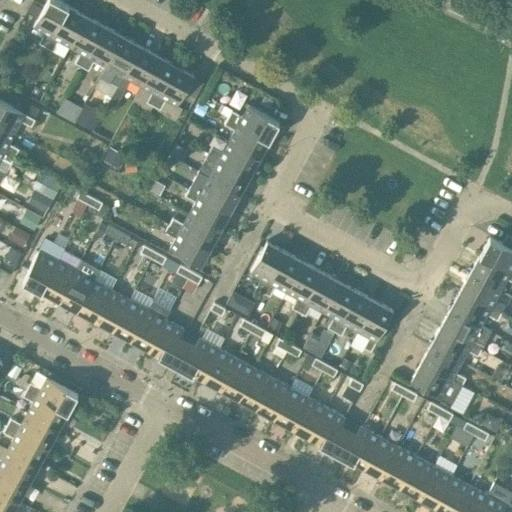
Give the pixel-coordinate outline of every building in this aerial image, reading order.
[(39,42),(46,45),(68,4),(60,0),(46,0),(42,8),(32,2),(27,11),(37,17),(33,25),(45,31),(39,42)] [(86,14),(68,4),(46,45),(53,49),(58,39),(69,45),(86,14)] [(81,65),(104,24),(86,14),(69,45),(80,51),(74,61),(81,65)] [(122,34),(104,24),(81,65),(88,69),(94,58),(105,64),(122,34)] [(110,81),(117,85),(140,44),(122,34),(105,64),(99,75),(110,81)] [(158,53),(140,44),(117,85),(124,88),(130,78),(141,84),(158,53)] [(150,109),(153,104),(176,63),(158,53),(141,84),(132,99),(150,109)] [(194,73),(176,63),(153,104),(160,108),(166,97),(177,104),(194,73)] [(0,66),(2,77),(10,75),(8,64),(0,65),(0,66)] [(0,122),(14,131),(20,119),(31,125),(35,118),(0,98),(0,122)] [(70,101),(64,113),(75,119),(81,107),(70,101)] [(93,128),(102,111),(85,102),(75,119),(93,128)] [(195,111),(203,115),(208,105),(200,102),(195,111)] [(31,103),(26,112),(34,117),(39,108),(31,103)] [(231,109),(228,116),(269,138),(279,120),(248,103),(242,115),(231,109)] [(259,156),(269,138),(228,116),(224,123),(234,128),(228,140),(259,156)] [(0,122),(0,145),(15,154),(19,148),(8,142),(14,131),(0,122)] [(249,174),(259,156),(228,140),(222,150),(212,145),(208,152),(249,174)] [(170,154),(181,160),(187,149),(176,143),(170,154)] [(11,161),(15,154),(0,145),(0,169),(5,172),(11,161)] [(110,146),(103,158),(118,166),(125,154),(110,146)] [(209,175),(240,191),(249,174),(208,152),(199,169),(209,175)] [(177,158),(169,154),(166,160),(173,165),(177,158)] [(127,169),(137,168),(136,156),(125,157),(127,169)] [(38,187),(54,196),(63,180),(46,171),(38,187)] [(230,210),(240,191),(209,175),(203,186),(192,181),(189,188),(230,210)] [(159,191),(164,182),(156,177),(151,187),(159,191)] [(220,228),(230,210),(189,188),(185,194),(195,200),(189,211),(220,228)] [(76,196),(87,202),(91,195),(80,189),(76,196)] [(45,210),(52,198),(43,193),(36,205),(45,210)] [(102,201),(91,195),(87,202),(98,208),(102,201)] [(87,203),(78,198),(72,209),(81,214),(87,203)] [(33,227),(40,216),(28,209),(21,221),(33,227)] [(210,246),(220,228),(189,211),(183,222),(173,216),(169,223),(210,246)] [(102,228),(113,235),(117,228),(106,222),(102,228)] [(200,264),(210,246),(169,223),(165,230),(176,236),(170,248),(200,264)] [(19,232),(30,238),(32,234),(21,228),(19,232)] [(128,234),(117,228),(113,235),(124,241),(128,234)] [(489,235),(479,253),(511,271),(511,235),(507,233),(502,242),(489,235)] [(22,279),(41,289),(57,258),(64,246),(46,236),(22,279)] [(262,291),(285,250),(267,239),(250,270),(261,276),(256,287),(262,291)] [(140,249),(151,256),(155,249),(144,242),(140,249)] [(3,259),(14,266),(22,252),(10,246),(3,259)] [(166,255),(155,249),(151,256),(162,262),(166,255)] [(285,250),(262,291),(270,294),(275,284),(286,290),(303,259),(285,250)] [(511,282),(511,271),(479,253),(469,271),(500,288),(505,279),(511,282)] [(59,299),(75,268),(57,258),(41,289),(59,299)] [(321,269),(303,259),(286,290),(297,296),(292,307),(298,310),(321,269)] [(176,269),(187,276),(191,269),(180,263),(176,269)] [(76,309),(93,278),(75,268),(59,299),(76,309)] [(193,291),(202,275),(191,269),(187,276),(182,286),(193,291)] [(339,279),(321,269),(298,310),(305,314),(311,304),(322,310),(339,279)] [(177,271),(172,281),(181,286),(186,276),(177,271)] [(469,271),(460,289),(501,312),(505,305),(494,299),(500,288),(469,271)] [(94,319),(111,288),(93,278),(76,309),(94,319)] [(357,289),(339,279),(322,310),(333,316),(327,326),(334,330),(357,289)] [(129,298),(111,288),(94,319),(112,328),(129,298)] [(375,299),(357,289),(334,330),(341,334),(347,323),(358,329),(375,299)] [(501,312),(460,289),(450,307),(480,324),(487,313),(497,318),(501,312)] [(244,296),(237,308),(248,314),(255,302),(244,296)] [(112,328),(130,338),(147,307),(129,298),(112,328)] [(147,307),(130,338),(148,348),(165,317),(170,308),(152,298),(147,307)] [(393,309),(375,299),(358,329),(369,335),(363,346),(370,350),(393,309)] [(214,301),(210,308),(221,314),(225,307),(214,301)] [(491,330),(480,324),(450,307),(440,325),(481,347),(491,330)] [(270,324),(279,329),(283,321),(274,316),(270,324)] [(148,348),(175,363),(188,338),(180,334),(184,328),(165,317),(148,348)] [(239,324),(251,330),(254,323),(243,317),(239,324)] [(266,329),(254,323),(251,330),(262,336),(266,329)] [(481,347),(440,325),(430,343),(461,360),(467,348),(478,354),(481,347)] [(175,363),(202,377),(218,346),(199,336),(196,342),(188,338),(175,363)] [(275,343),(286,349),(290,342),(279,336),(275,343)] [(303,345),(321,355),(326,347),(308,337),(303,345)] [(301,348),(290,342),(286,349),(297,355),(301,348)] [(430,343),(420,361),(462,383),(466,376),(455,370),(461,360),(430,343)] [(236,356),(218,346),(202,377),(220,387),(236,356)] [(254,366),(236,356),(220,387),(238,397),(254,366)] [(311,363),(322,369),(326,362),(315,356),(311,363)] [(344,357),(341,363),(347,367),(351,361),(344,357)] [(458,390),(462,383),(420,361),(410,379),(452,402),(458,390)] [(337,368),(326,362),(322,369),(333,375),(337,368)] [(21,367),(14,363),(8,373),(16,378),(21,367)] [(500,381),(507,369),(497,364),(491,375),(500,381)] [(256,407),(272,376),(254,366),(238,397),(256,407)] [(30,381),(26,387),(67,410),(78,392),(47,375),(41,386),(30,381)] [(290,386),(272,376),(256,407),(273,416),(290,386)] [(359,389),(363,382),(352,376),(342,393),(352,399),(358,388),(359,389)] [(402,393),(405,386),(394,380),(391,387),(402,393)] [(291,426),(308,395),(290,386),(273,416),(291,426)] [(413,399),(417,392),(405,386),(402,393),(413,399)] [(58,428),(67,410),(26,387),(22,394),(33,400),(27,411),(58,428)] [(326,405),(308,395),(291,426),(309,436),(326,405)] [(438,413),(442,406),(430,399),(427,406),(438,413)] [(496,428),(506,409),(494,403),(484,422),(496,428)] [(345,416),(344,415),(326,405),(309,436),(336,451),(349,426),(341,422),(345,416)] [(453,412),(442,406),(438,413),(449,419),(453,412)] [(48,446),(58,428),(27,411),(21,422),(10,416),(7,423),(48,446)] [(474,431),(477,425),(467,419),(463,426),(474,431)] [(38,464),(48,446),(7,423),(3,430),(13,436),(7,447),(38,464)] [(357,430),(349,426),(336,451),(363,465),(379,435),(360,424),(357,430)] [(489,430),(477,425),(474,431),(484,437),(485,437),(489,430)] [(363,465),(381,475),(397,444),(379,435),(363,465)] [(415,454),(397,444),(381,475),(399,485),(415,454)] [(0,457),(0,466),(28,482),(38,464),(7,447),(1,458),(0,457)] [(75,451),(71,457),(78,461),(81,454),(75,451)] [(399,485),(417,495),(433,464),(415,454),(399,485)] [(451,474),(433,464),(417,495),(435,504),(451,474)] [(0,489),(19,499),(28,482),(0,466),(0,489)] [(453,511),(469,483),(451,474),(435,504),(448,511),(453,511)] [(476,511),(487,493),(469,483),(453,511),(476,511)] [(11,511),(19,499),(0,489),(0,511),(11,511)] [(511,511),(511,506),(505,503),(487,493),(476,511),(511,511)]
